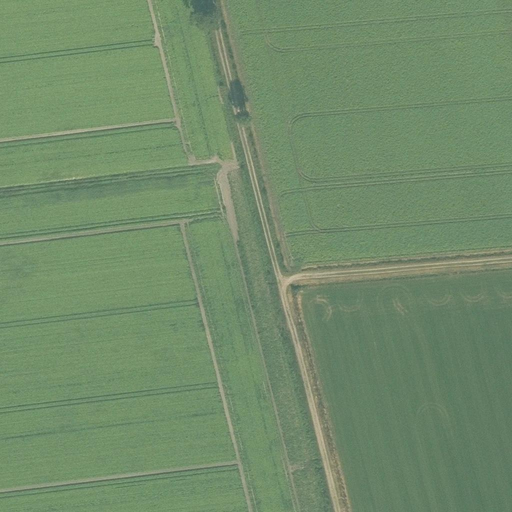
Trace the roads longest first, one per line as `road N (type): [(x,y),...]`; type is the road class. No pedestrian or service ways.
road 1 (track): [(207,0),(281,282)]
road 2 (track): [(281,282),(338,511)]
road 3 (track): [(511,261),(281,282)]
